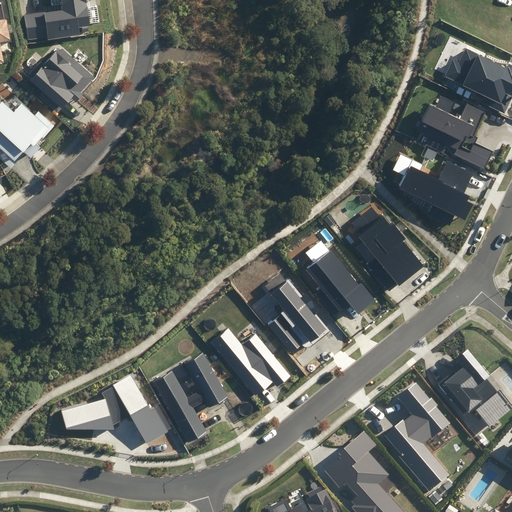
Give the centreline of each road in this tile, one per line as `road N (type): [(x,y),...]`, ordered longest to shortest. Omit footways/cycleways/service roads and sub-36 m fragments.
road 1 (residential): [(207,480),(258,455),(472,278)]
road 2 (residential): [(143,0),(141,67),(121,113),(73,175),(0,231)]
road 3 (residential): [(0,472),(163,489),(207,480)]
